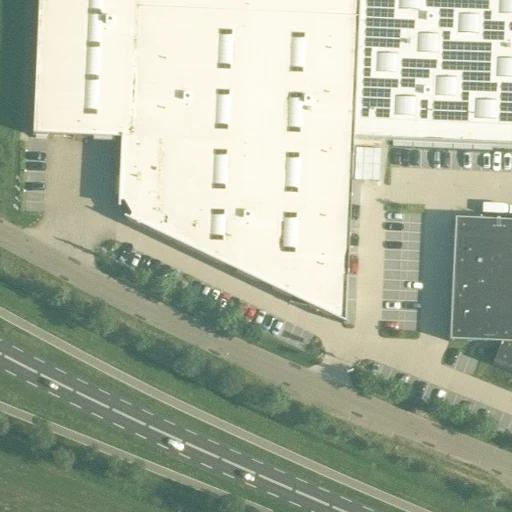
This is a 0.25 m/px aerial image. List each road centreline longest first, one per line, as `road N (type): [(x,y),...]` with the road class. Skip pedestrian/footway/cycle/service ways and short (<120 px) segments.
road 1 (unclassified): [(511,463),(198,334),(0,235)]
road 2 (primary): [(339,511),(0,356)]
